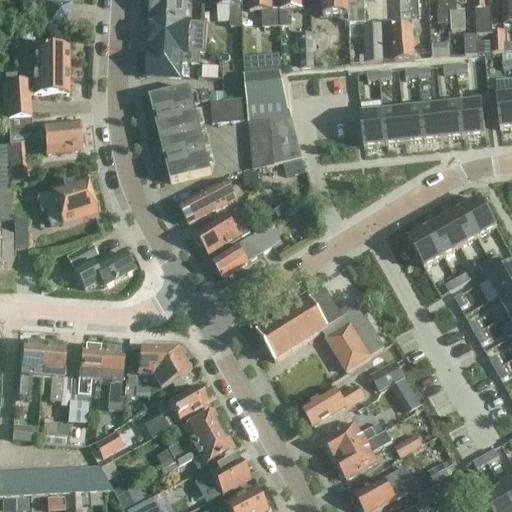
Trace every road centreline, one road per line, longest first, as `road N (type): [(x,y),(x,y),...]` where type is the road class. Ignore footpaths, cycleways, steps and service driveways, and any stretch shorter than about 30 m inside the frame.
road 1 (residential): [(205,327),(435,186),(511,164)]
road 2 (residential): [(184,289),(141,212),(120,144),(120,0)]
road 3 (residential): [(309,511),(205,327)]
road 4 (residential): [(184,289),(132,317),(0,310)]
